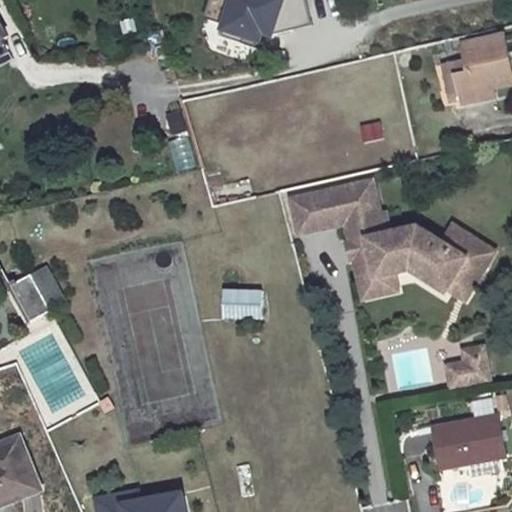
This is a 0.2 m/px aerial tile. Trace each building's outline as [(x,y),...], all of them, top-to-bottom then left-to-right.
[(215,0),(150,0),(160,31),(190,23),(219,16),(215,0)] [(248,65),(243,42),(248,42),(246,32),(241,33),(239,26),(222,31),(219,16),(190,23),(200,75),(248,65)] [(0,60),(12,56),(0,29),(0,60)] [(495,96),(493,89),(511,84),(511,72),(504,36),(463,46),(465,61),(444,66),(452,103),(462,101),(463,104),(495,96)] [(471,131),(492,128),(488,105),(467,109),(471,131)] [(380,124),(361,128),(365,144),(383,139),(380,124)] [(501,126),(484,131),(487,146),(505,141),(501,126)] [(383,139),(365,144),(367,153),(386,148),(383,139)] [(473,287),(496,252),(454,226),(444,243),(418,227),(390,234),(386,213),(381,214),(373,181),(292,200),(300,234),(347,223),(351,242),(352,244),(358,242),(362,256),(355,257),(355,258),(360,282),(394,274),(411,270),(447,292),(456,276),(473,287)] [(362,256),(358,242),(352,244),(351,242),(348,243),(352,260),(355,258),(355,257),(362,256)] [(398,291),(394,274),(360,282),(364,298),(398,291)] [(30,276),(11,286),(31,323),(50,312),(30,276)] [(464,303),(473,287),(456,276),(447,292),(464,303)] [(262,320),(262,290),(220,290),(220,320),(262,320)] [(475,372),(473,362),(487,359),(485,347),(465,351),(467,363),(448,366),(450,377),(475,372)] [(492,382),(487,359),(473,362),(475,372),(450,377),(452,389),(492,382)] [(491,398),(469,403),(472,419),(494,414),(491,398)] [(498,417),(434,429),(441,470),(507,458),(498,417)] [(19,440),(0,447),(0,506),(39,490),(19,440)] [(96,511),(186,511),(182,487),(95,502),(96,511)]
